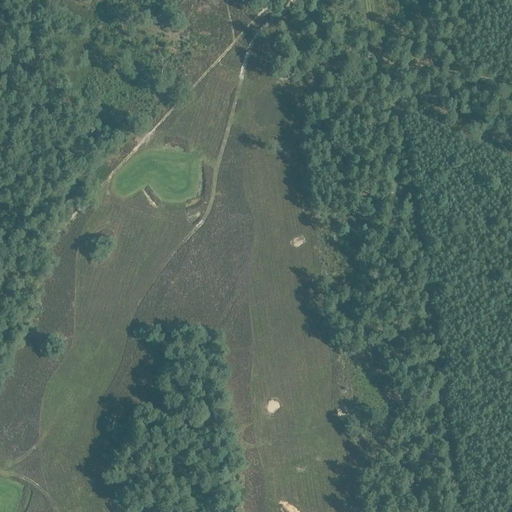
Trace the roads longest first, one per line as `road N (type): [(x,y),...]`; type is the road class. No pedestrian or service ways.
road 1 (track): [(380,62),(399,122),(458,511)]
road 2 (track): [(208,219),(249,46),(294,0)]
road 3 (track): [(511,84),(380,62),(367,0)]
